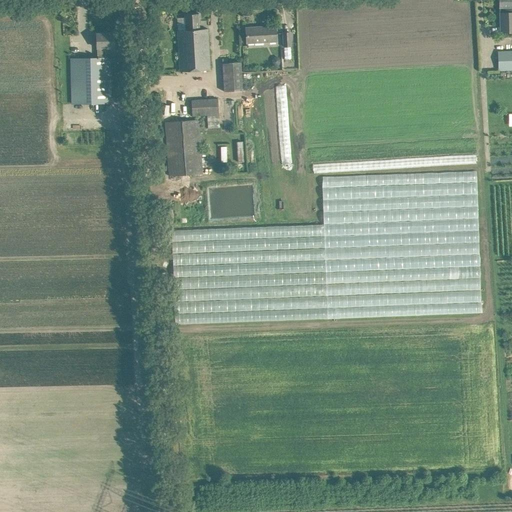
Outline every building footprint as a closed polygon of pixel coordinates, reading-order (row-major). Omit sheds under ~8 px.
[(500,32),(502,32),(511,32),(511,0),(498,0),(499,8),(499,10),(500,10),(500,32)] [(186,30),(177,30),(180,71),(210,70),(208,29),(200,29),(199,13),(185,14),(186,30)] [(246,28),(246,38),(247,43),(276,41),(275,26),(246,28)] [(71,59),(71,69),(72,104),(111,103),(110,58),(105,58),(105,48),(114,48),(113,33),(96,33),(97,48),(97,58),(71,59)] [(511,51),(497,52),(498,62),(498,70),(511,69),(511,51)] [(225,63),(226,91),(245,90),(244,62),(225,63)] [(219,115),(218,99),(191,100),(192,116),(219,115)] [(169,176),(203,174),(202,155),(209,155),(206,120),(198,121),(198,120),(165,123),(169,176)] [(191,299),(200,299),(201,287),(204,288),(205,282),(188,281),(186,311),(190,311),(191,299)]
